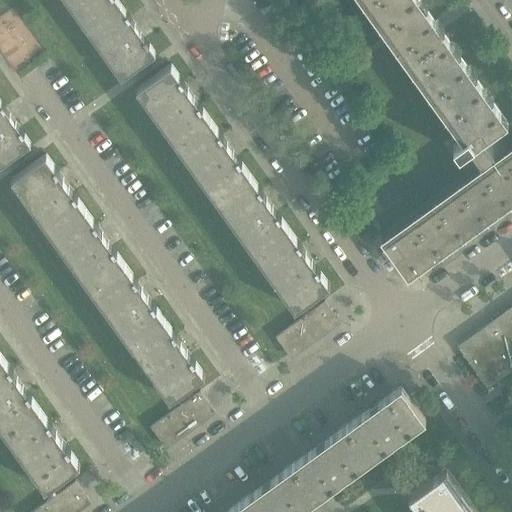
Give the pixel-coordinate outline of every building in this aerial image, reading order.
[(64,0),(86,29),(121,5),(117,0),(64,0)] [(460,156),(470,149),(470,148),(474,145),(489,166),(393,235),(393,236),(384,242),(408,276),(511,201),(511,131),(506,123),(508,122),(426,8),(420,0),(368,0),(392,32),(468,136),(464,139),(463,139),(453,146),(460,156)] [(121,5),(86,29),(122,78),(156,53),(121,5)] [(138,88),(177,143),(211,119),(172,64),(138,88)] [(0,99),(0,165),(31,143),(0,99)] [(177,143),(216,198),(251,174),(211,119),(177,143)] [(12,178),(52,233),(86,208),(66,180),(46,153),(12,178)] [(216,198),(256,253),(290,229),(251,174),(216,198)] [(125,263),(86,208),(52,233),(91,288),(125,263)] [(330,284),(290,229),(256,253),(295,308),(297,307),(308,299),(309,298),(330,284)] [(91,288),(130,342),(164,317),(125,263),(91,288)] [(297,307),(303,316),(275,336),(290,355),(310,341),(309,339),(336,320),(324,303),(325,301),(325,300),(315,308),(308,299),(297,307)] [(511,306),(458,346),(463,352),(488,387),(498,380),(502,377),(511,370),(511,306)] [(172,397),(183,389),(204,373),(164,317),(130,342),(170,398),(172,396),(172,397)] [(1,353),(0,353),(0,424),(5,433),(40,407),(1,353)] [(348,423),(372,457),(426,418),(402,384),(348,423)] [(183,389),(172,397),(178,406),(151,426),(165,445),(185,431),(184,430),(211,410),(199,392),(200,391),(200,390),(190,398),(190,397),(183,389)] [(40,407),(5,433),(45,488),(48,486),(58,479),(80,463),(40,407)] [(294,462),(318,496),(372,457),(348,423),(294,462)] [(240,501),(247,511),(295,511),(318,496),(294,462),(240,501)] [(472,511),(443,471),(410,495),(422,511),(472,511)] [(58,479),(48,486),(54,495),(29,511),(68,511),(86,499),(74,482),(76,481),(75,480),(65,487),(58,479)] [(247,511),(240,501),(224,511),(247,511)]
